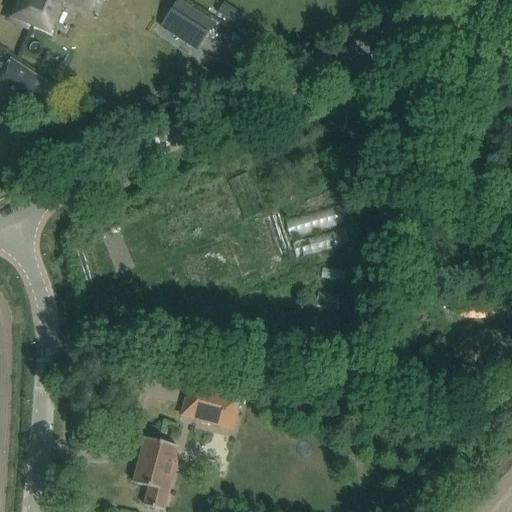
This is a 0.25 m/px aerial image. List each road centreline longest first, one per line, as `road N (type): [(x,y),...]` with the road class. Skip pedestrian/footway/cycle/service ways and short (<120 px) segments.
road 1 (tertiary): [(5,223),(474,0)]
road 2 (unclassified): [(36,511),(45,308),(32,263),(5,223)]
